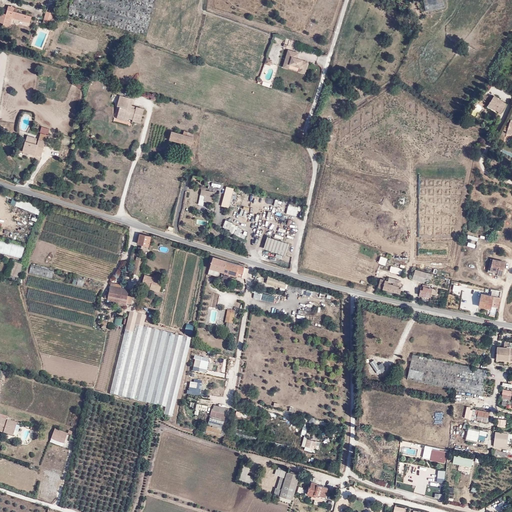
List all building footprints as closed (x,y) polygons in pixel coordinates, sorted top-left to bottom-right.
[(70,0),(67,14),(106,25),(147,36),(155,0),(70,0)] [(423,0),(426,11),(445,7),(443,0),(423,0)] [(6,13),(1,12),(0,16),(0,22),(3,23),(2,25),(9,27),(12,18),(30,23),(32,16),(13,11),(14,7),(8,5),(6,13)] [(43,23),(50,26),(54,14),(46,11),(43,23)] [(299,53),(288,50),(283,68),(305,74),(308,63),(297,59),(299,53)] [(387,92),(373,116),(469,160),(477,136),(387,92)] [(509,103),(495,93),(488,104),(497,109),(499,109),(503,111),(509,103)] [(133,119),(132,120),(140,123),(144,109),(136,106),(136,109),(131,108),(132,105),(133,99),(120,96),(117,106),(120,107),(118,115),(128,118),(133,119)] [(40,154),(49,128),(41,126),(38,137),(27,134),(22,149),(40,154)] [(183,132),(172,128),(170,138),(192,144),(195,132),(184,129),(183,132)] [(232,186),(226,185),(223,201),(229,203),(232,186)] [(213,202),(215,190),(202,188),(198,204),(203,205),(204,200),(213,202)] [(43,204),(14,193),(10,202),(40,213),(43,204)] [(287,214),(296,216),(297,208),(288,206),(287,214)] [(238,208),(234,221),(244,225),(249,211),(238,208)] [(230,229),(232,221),(226,219),(226,217),(221,216),(219,223),(223,225),(222,226),(230,229)] [(236,229),(233,235),(244,240),(247,233),(242,230),(242,231),(236,229)] [(152,234),(139,232),(137,242),(142,243),(150,244),(152,234)] [(290,242),(269,236),(264,248),(285,255),(290,242)] [(25,246),(0,239),(0,252),(22,258),(25,246)] [(246,264),(213,254),(208,273),(220,276),(222,270),(242,277),(246,264)] [(145,258),(137,256),(132,272),(140,274),(145,258)] [(502,276),(505,261),(493,259),(490,270),(497,272),(497,275),(502,276)] [(23,263),(13,260),(9,272),(18,276),(23,263)] [(55,270),(31,264),(29,272),(52,278),(55,270)] [(390,266),(389,273),(400,275),(402,269),(390,266)] [(415,269),(413,278),(425,282),(426,277),(431,279),(432,273),(415,269)] [(164,278),(145,272),(141,284),(160,290),(164,278)] [(269,273),(266,282),(286,288),(289,279),(269,273)] [(381,278),(378,287),(383,288),(400,292),(402,286),(400,285),(401,281),(389,277),(389,279),(389,280),(385,279),(381,278)] [(123,284),(112,282),(109,298),(130,301),(133,288),(122,286),(123,284)] [(285,295),(252,287),(252,291),(251,295),(248,310),(311,323),(318,292),(288,283),(285,295)] [(460,294),(461,284),(454,283),(452,293),(460,294)] [(436,289),(432,288),(428,287),(424,286),(422,286),(421,286),(419,295),(430,297),(431,293),(436,294),(437,291),(435,291),(436,289)] [(482,292),(479,305),(491,308),(491,303),(498,305),(500,296),(482,292)] [(228,328),(227,334),(230,335),(235,311),(227,309),(225,322),(226,322),(225,327),(228,328)] [(115,316),(113,324),(120,326),(123,318),(115,316)] [(111,394),(142,402),(165,407),(163,414),(172,417),(191,340),(135,326),(136,322),(132,321),(129,320),(111,394)] [(186,323),(184,333),(191,335),(194,325),(186,323)] [(511,345),(509,345),(509,341),(505,340),(505,345),(498,344),(496,359),(511,360),(511,345)] [(489,369),(413,353),(407,378),(484,393),(489,369)] [(194,355),(193,367),(198,368),(198,371),(207,372),(209,357),(194,355)] [(375,359),(371,361),(378,373),(386,367),(382,362),(379,364),(375,359)] [(187,392),(196,393),(197,388),(201,388),(201,382),(189,381),(187,392)] [(511,394),(511,389),(503,388),(502,396),(511,398),(511,394)] [(194,414),(198,415),(199,409),(207,410),(208,404),(196,402),(194,414)] [(224,419),(227,408),(213,404),(210,415),(224,419)] [(472,407),(470,418),(487,421),(490,411),(472,407)] [(8,416),(0,413),(0,414),(0,430),(12,434),(16,421),(7,419),(8,416)] [(506,426),(506,418),(498,418),(497,425),(506,426)] [(221,436),(224,426),(204,421),(202,428),(205,429),(205,433),(221,436)] [(480,431),(469,428),(467,438),(477,440),(480,431)] [(67,433),(71,434),(72,431),(69,430),(68,433),(56,429),(52,439),(63,443),(67,433)] [(508,432),(497,431),(496,445),(511,445),(511,440),(507,440),(508,432)] [(317,441),(308,438),(305,446),(315,448),(317,441)] [(448,450),(431,447),(429,458),(446,461),(448,450)] [(454,454),(452,462),(472,466),(473,458),(454,454)] [(255,483),(256,475),(248,474),(250,462),(244,461),(241,480),(246,480),(246,482),(255,483)] [(300,474),(276,467),(274,474),(280,475),(274,496),(292,501),(300,474)] [(437,469),(437,477),(445,477),(446,469),(437,469)] [(330,486),(313,481),(312,483),(310,483),(307,493),(312,495),(311,497),(325,502),(330,486)]
